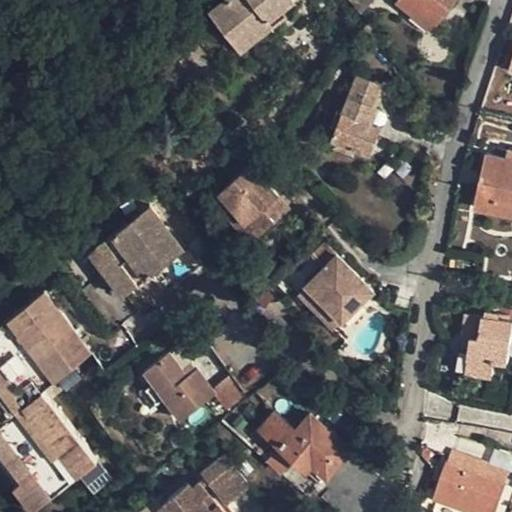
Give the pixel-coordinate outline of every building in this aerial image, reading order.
[(170,0),(165,0),(158,9),(165,17),(176,5),(170,0)] [(278,13),(283,9),(296,0),(224,0),(213,8),(232,34),(250,22),(259,35),(281,20),(278,13)] [(420,9),(436,21),(452,0),(396,0),(416,15),(420,9)] [(287,15),(283,9),(278,13),(281,20),(287,15)] [(431,27),(436,21),(420,9),(416,15),(431,27)] [(241,48),(259,35),(250,22),(232,34),(241,48)] [(382,87),(357,77),(334,138),(337,139),(335,145),(351,152),(353,146),(371,152),(381,126),(369,122),(382,87)] [(511,159),(508,158),(488,153),(476,206),(511,214),(511,159)] [(286,209),(247,163),(217,190),(232,206),(245,222),(258,211),(269,224),(286,209)] [(149,205),(90,250),(123,294),(182,247),(149,205)] [(245,222),(232,206),(224,213),(249,242),(269,224),(258,211),(245,222)] [(307,283),(341,318),(371,290),(324,240),(309,254),(322,268),(307,283)] [(331,327),(341,318),(307,283),(297,292),(331,327)] [(448,284),(447,295),(461,297),(463,286),(448,284)] [(43,290),(0,323),(0,449),(22,479),(39,502),(78,473),(98,498),(117,484),(42,388),(90,350),(43,290)] [(485,309),(484,316),(502,318),(502,311),(485,309)] [(465,313),(462,335),(471,336),(470,345),(466,373),(491,376),(494,361),(508,362),(511,335),(511,319),(502,318),(484,316),(465,313)] [(460,344),(470,345),(471,336),(462,335),(460,344)] [(188,374),(182,367),(169,349),(144,368),(154,382),(165,396),(180,418),(215,392),(197,367),(188,374)] [(191,360),(182,367),(188,374),(197,367),(191,360)] [(244,393),(232,376),(218,385),(230,402),(244,393)] [(157,401),(165,396),(154,382),(146,387),(157,401)] [(296,427),(274,409),(259,426),(322,482),(352,449),(309,412),(296,427)] [(474,458),(454,450),(437,497),(477,511),(494,511),(504,483),(508,471),(474,458)] [(250,483),(226,451),(202,471),(225,502),(250,483)] [(31,508),(39,502),(22,479),(14,484),(31,508)] [(189,481),(160,503),(167,511),(224,511),(217,503),(212,507),(203,496),(209,492),(199,480),(192,485),(189,481)]
